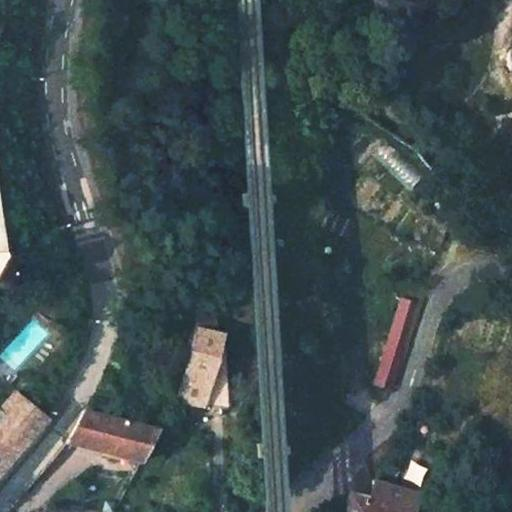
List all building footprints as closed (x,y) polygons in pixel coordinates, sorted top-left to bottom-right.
[(6,252),(2,251),(0,257),(0,285),(7,286),(13,283),(17,277),(19,272),(19,268),(17,261),(15,258),(13,255),(6,252)] [(214,330),(203,296),(192,299),(196,326),(214,330)] [(400,298),(374,383),(394,391),(421,305),(400,298)] [(219,345),(222,332),(214,330),(196,326),(179,383),(177,401),(227,408),(224,345),(219,345)] [(0,471),(45,420),(12,392),(0,406),(0,471)] [(139,463),(157,428),(83,408),(64,442),(139,463)] [(349,495),(344,511),(412,511),(418,493),(388,485),(393,467),(382,465),(371,480),(366,499),(349,495)]
